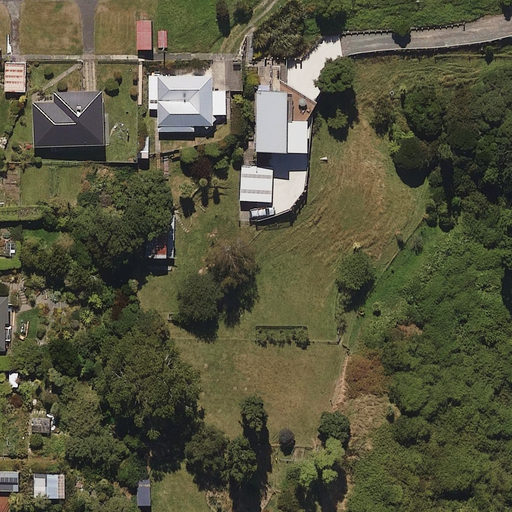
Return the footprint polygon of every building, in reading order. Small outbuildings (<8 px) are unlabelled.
[(153,21),(138,21),(139,49),(153,48),(153,21)] [(27,63),(6,63),(7,91),(27,91),(27,63)] [(245,65),(227,66),(228,91),(246,90),(245,65)] [(215,76),(150,75),(149,106),(160,107),(159,130),(196,131),(196,126),(217,126),(217,115),(229,115),(230,92),(215,92),(215,76)] [(106,92),(55,93),(55,102),(35,103),(36,147),(108,145),(106,92)] [(293,92),(260,92),(260,152),(313,152),(313,121),(293,121),(293,92)] [(275,166),(242,167),(242,201),(275,201),(275,166)] [(11,322),(11,299),(0,298),(0,356),(9,356),(7,322),(11,322)] [(20,471),(0,471),(0,490),(20,491),(20,471)] [(50,475),(38,475),(38,498),(51,498),(50,475)]
